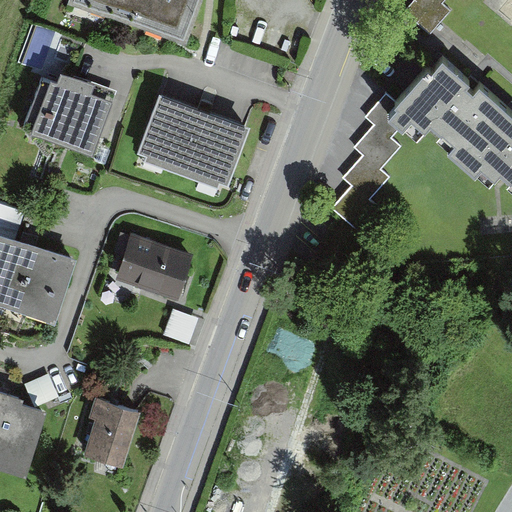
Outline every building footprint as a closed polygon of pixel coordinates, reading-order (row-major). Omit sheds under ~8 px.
[(199,0),(71,0),(70,2),(184,43),(199,0)] [(415,0),(406,11),(431,33),(450,13),(442,6),(447,0),(415,0)] [(444,54),(399,104),(478,173),(489,160),(511,179),(511,108),(485,85),(482,88),(444,54)] [(120,97),(54,74),(34,130),(101,153),(120,97)] [(259,124),(169,91),(146,156),(236,188),(259,124)] [(396,140),(415,119),(389,96),(369,118),(377,126),(357,147),(365,154),(346,176),(357,186),(337,208),(361,230),(381,209),(372,200),(392,178),(383,171),(404,147),(396,140)] [(199,254),(135,234),(120,281),(185,301),(199,254)] [(78,262),(0,236),(0,305),(57,325),(78,262)] [(199,318),(172,309),(163,336),(190,345),(199,318)] [(47,408),(0,393),(0,467),(26,476),(47,408)] [(141,413),(98,400),(80,457),(123,471),(141,413)]
